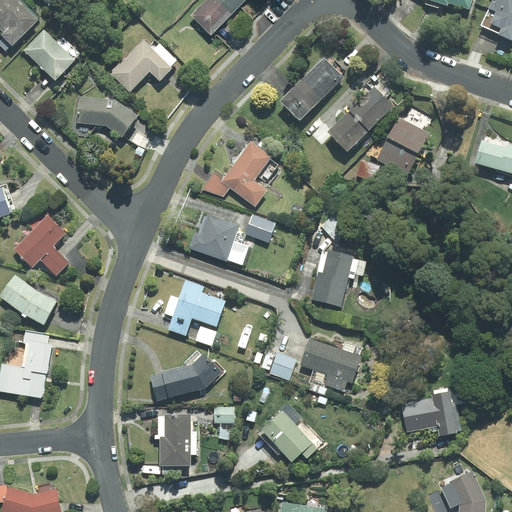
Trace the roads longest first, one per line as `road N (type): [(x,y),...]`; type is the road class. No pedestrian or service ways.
road 1 (residential): [(317,0),(195,125),(137,235)]
road 2 (residential): [(137,235),(108,330),(102,436)]
road 3 (residential): [(0,101),(137,235)]
road 4 (residential): [(349,0),(412,56),(511,92)]
